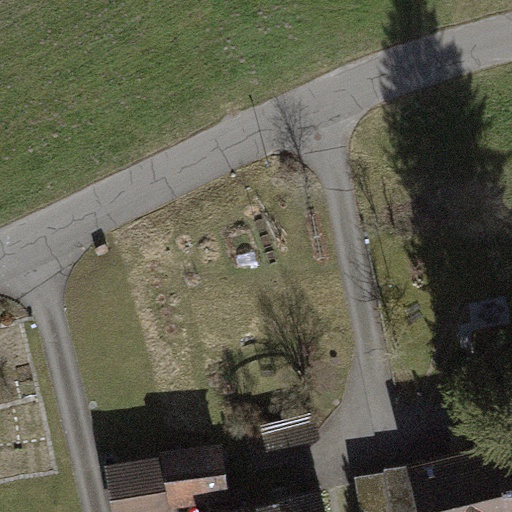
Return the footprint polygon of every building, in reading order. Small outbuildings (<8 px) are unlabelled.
[(503,304),(467,313),(474,338),(510,329),(503,304)] [(303,416),(243,429),(252,469),(312,456),(303,416)] [(511,511),(511,436),(511,435),(407,463),(411,477),(420,511),(511,511)] [(204,451),(103,471),(111,511),(172,511),(171,508),(214,500),(204,451)] [(420,511),(411,477),(354,481),(356,511),(420,511)] [(325,511),(322,496),(259,511),(325,511)]
